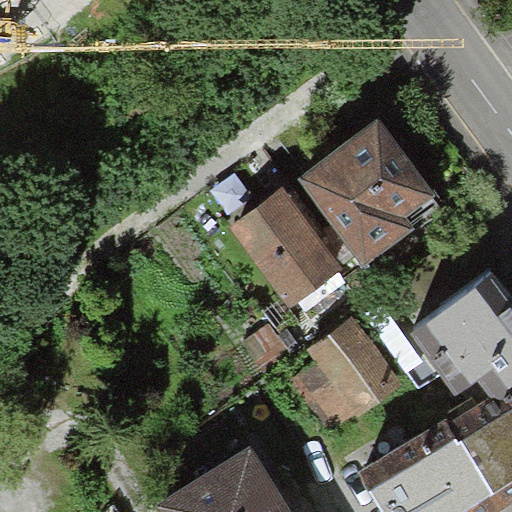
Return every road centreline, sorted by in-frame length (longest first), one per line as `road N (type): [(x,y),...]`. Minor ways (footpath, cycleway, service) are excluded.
road 1 (residential): [(420,7),(96,251),(0,346)]
road 2 (tertiary): [(420,7),(511,131)]
